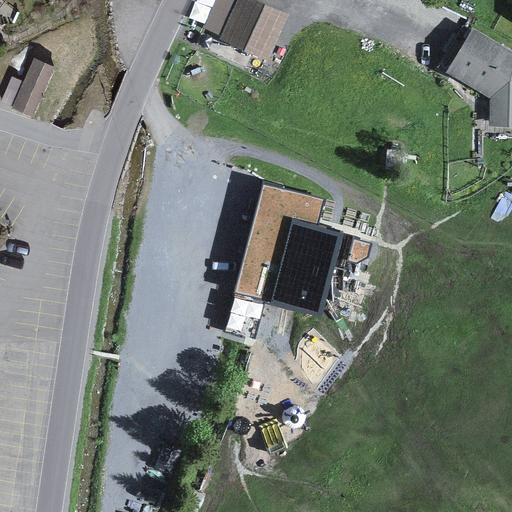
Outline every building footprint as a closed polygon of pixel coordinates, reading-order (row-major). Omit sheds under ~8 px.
[(270,57),(289,14),(255,0),(233,0),(232,0),(220,0),(208,30),(270,57)] [(511,55),(473,31),(449,67),(494,97),(496,129),(511,128),(511,55)] [(38,117),(59,70),(37,61),(17,108),(38,117)] [(320,311),(342,236),(270,215),(258,258),(280,265),(271,297),(320,311)] [(235,296),(226,329),(255,337),(264,304),(235,296)]
